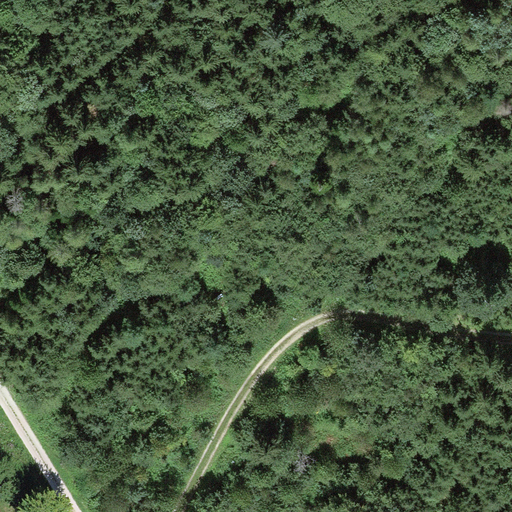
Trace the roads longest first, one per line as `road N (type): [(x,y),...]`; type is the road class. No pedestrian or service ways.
road 1 (track): [(174,511),(247,384),(305,327),(353,317),(511,341)]
road 2 (track): [(0,400),(67,511)]
